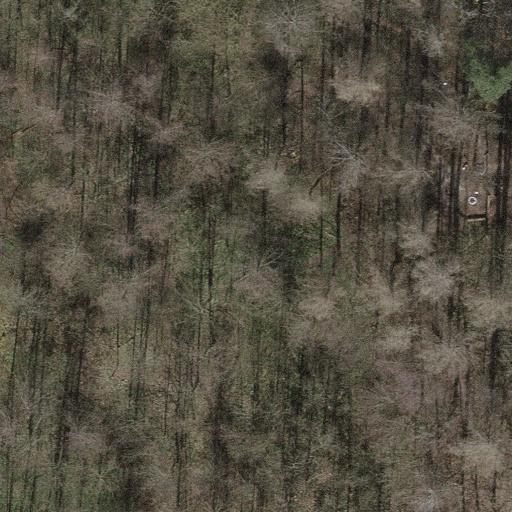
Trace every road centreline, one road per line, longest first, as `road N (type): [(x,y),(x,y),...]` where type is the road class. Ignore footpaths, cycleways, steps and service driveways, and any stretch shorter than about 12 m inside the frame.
road 1 (motorway): [(233,511),(53,141),(0,5)]
road 2 (motorway): [(0,369),(64,511)]
